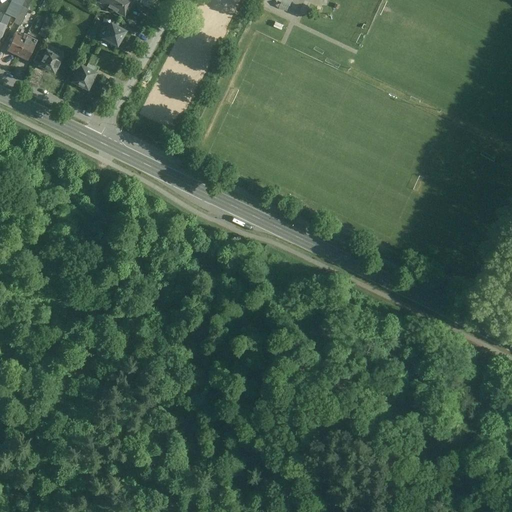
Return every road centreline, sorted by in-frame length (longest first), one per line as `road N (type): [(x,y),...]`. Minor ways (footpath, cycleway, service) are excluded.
road 1 (primary): [(511,345),(100,142)]
road 2 (track): [(295,511),(98,215)]
road 3 (track): [(105,161),(95,178),(98,215),(75,296),(45,360),(0,423)]
road 4 (unclassified): [(100,142),(179,0)]
